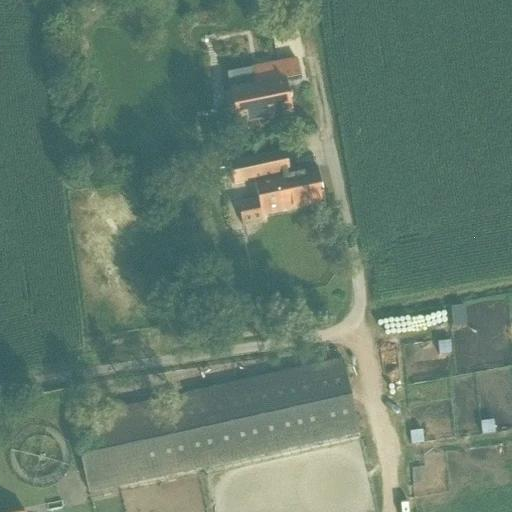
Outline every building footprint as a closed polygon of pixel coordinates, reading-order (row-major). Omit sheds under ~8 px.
[(229,125),(285,113),(277,77),(222,88),(229,125)] [(235,224),(320,204),(312,169),(227,189),(235,224)] [(181,170),(157,173),(159,190),(183,187),(181,170)] [(396,333),(401,349),(415,345),(410,329),(396,333)] [(341,361),(67,417),(82,493),(356,437),(341,361)]
